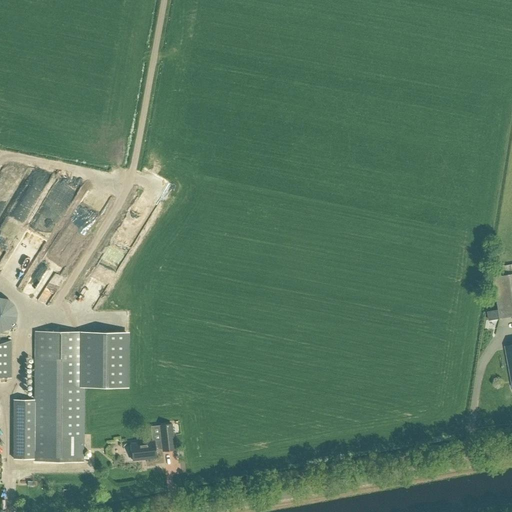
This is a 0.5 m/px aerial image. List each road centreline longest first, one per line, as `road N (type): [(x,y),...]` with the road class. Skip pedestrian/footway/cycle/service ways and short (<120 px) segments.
road 1 (tertiary): [(511,455),(189,511)]
road 2 (track): [(132,171),(163,0)]
